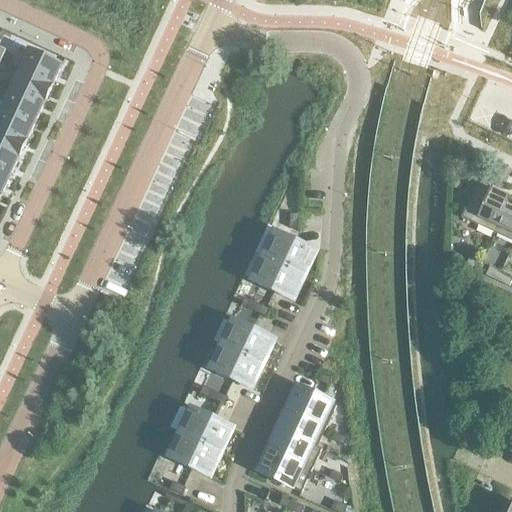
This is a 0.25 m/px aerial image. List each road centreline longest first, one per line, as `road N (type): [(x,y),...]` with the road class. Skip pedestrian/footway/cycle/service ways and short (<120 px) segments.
road 1 (residential): [(210,28),(264,42),(328,44),(357,75),(335,137),(327,275),(237,478),(232,511)]
road 2 (residential): [(0,3),(99,53),(0,274)]
road 3 (residential): [(76,315),(210,28)]
road 4 (residential): [(0,478),(76,315)]
